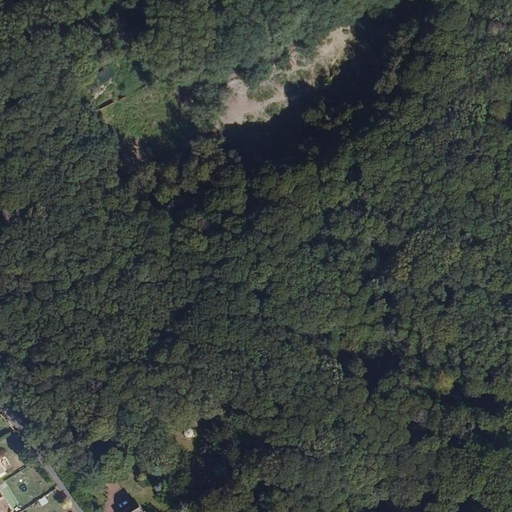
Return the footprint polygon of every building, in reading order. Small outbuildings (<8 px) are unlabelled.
[(99,72),(103,83),(117,77),(113,65),(99,72)] [(107,199),(117,194),(114,189),(105,193),(107,199)] [(218,435),(220,439),(223,440),(226,438),(227,435),(226,431),(222,430),(219,432),(218,435)] [(146,450),(137,439),(107,458),(116,470),(146,450)] [(0,511),(12,511),(0,492),(0,511)]
